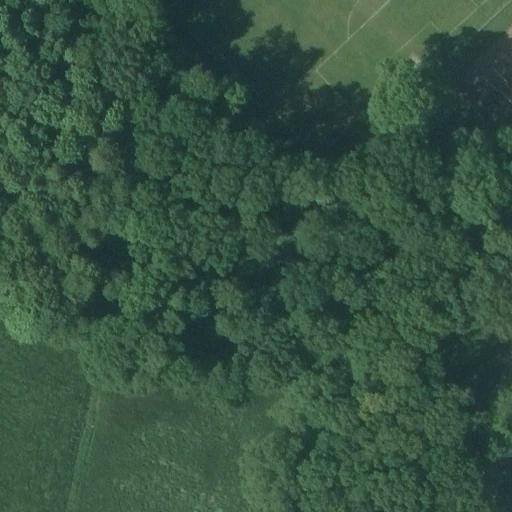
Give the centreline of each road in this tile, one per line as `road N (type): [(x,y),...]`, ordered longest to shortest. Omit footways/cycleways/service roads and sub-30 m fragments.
road 1 (track): [(62,0),(138,144)]
road 2 (track): [(106,353),(83,511)]
